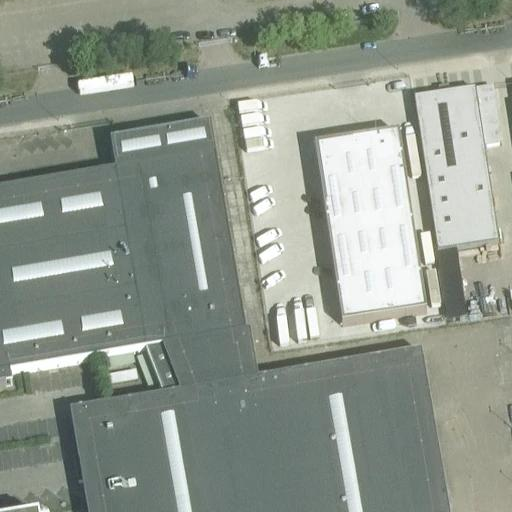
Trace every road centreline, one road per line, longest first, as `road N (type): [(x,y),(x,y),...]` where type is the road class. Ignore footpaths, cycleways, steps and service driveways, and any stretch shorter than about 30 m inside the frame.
road 1 (unclassified): [(0,113),(511,36)]
road 2 (unknown): [(291,0),(0,33)]
road 3 (unknown): [(488,511),(470,365),(475,350),(511,328)]
